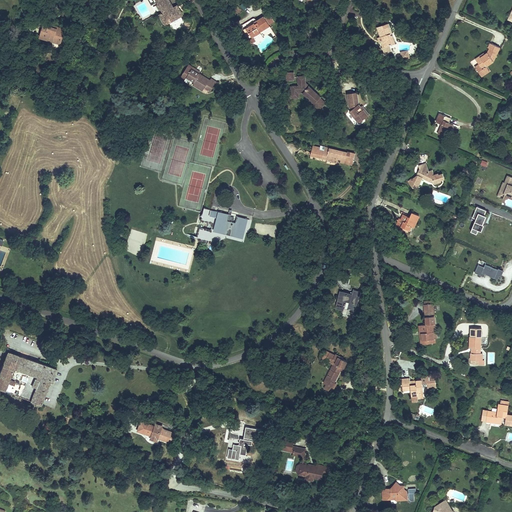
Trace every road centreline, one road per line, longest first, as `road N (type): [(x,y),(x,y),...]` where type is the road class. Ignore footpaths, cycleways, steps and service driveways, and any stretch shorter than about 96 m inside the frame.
road 1 (residential): [(257,99),(306,182),(319,229),(312,286),(272,335),(221,362),(189,363),(0,295)]
road 2 (residential): [(429,64),(405,74),(379,72),(315,51),(284,51),(266,67),(257,99)]
road 3 (residential): [(429,64),(367,214),(369,257)]
road 4 (residential): [(369,257),(387,415)]
road 5 (residential): [(369,257),(488,306),(511,298)]
road 6 (residential): [(177,482),(311,511)]
road 7 (residential): [(511,463),(387,415)]
